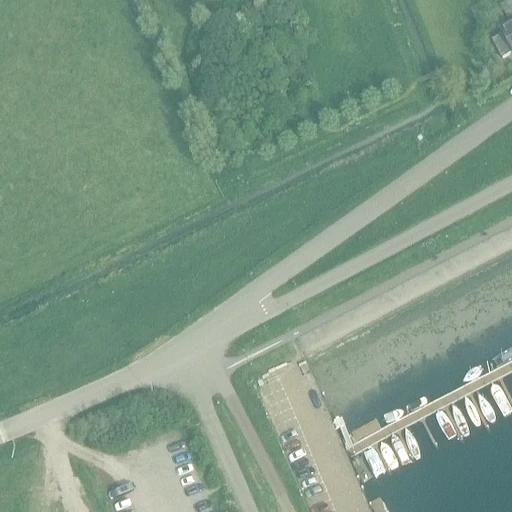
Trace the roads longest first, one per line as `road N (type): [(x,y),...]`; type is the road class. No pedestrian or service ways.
road 1 (unclassified): [(236,329),(244,300),(511,105)]
road 2 (unclassified): [(236,329),(511,183)]
road 3 (unclassified): [(0,435),(178,358)]
road 4 (unclassified): [(245,511),(178,358)]
